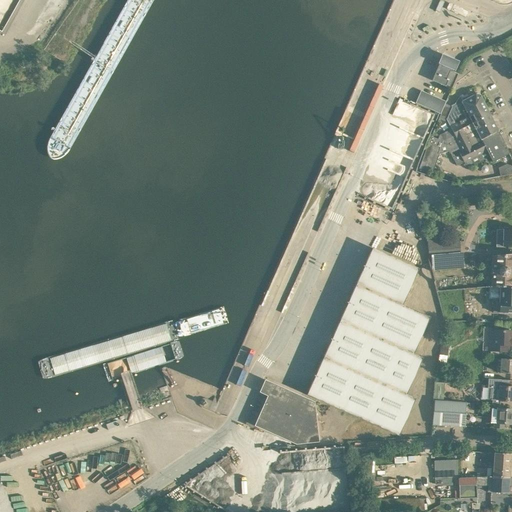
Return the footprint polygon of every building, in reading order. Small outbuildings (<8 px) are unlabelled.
[(458,63),(442,56),(438,64),(439,64),(432,81),(451,90),(457,75),(452,73),(453,70),(455,71),(458,63)] [(440,114),(445,104),(445,103),(420,92),(416,103),(440,114)] [(446,120),(450,128),(459,123),(462,129),(489,115),(480,98),(480,97),(480,96),(479,96),(477,95),(476,95),(475,95),(475,96),(462,102),(462,101),(454,105),(454,106),(452,107),(445,104),(440,114),(439,117),(446,120)] [(457,166),(464,162),(469,167),(490,157),(493,162),(509,154),(503,142),(489,115),(462,129),(459,123),(450,128),(451,129),(441,135),(439,140),(431,137),(419,169),(432,174),(439,155),(449,152),(457,166)] [(511,230),(503,231),(503,247),(511,247),(511,230)] [(429,259),(439,258),(459,257),(457,238),(427,240),(429,259)] [(418,269),(372,249),(307,395),(398,436),(415,399),(406,395),(422,359),(413,354),(429,318),(402,306),(418,269)] [(491,288),(511,288),(511,255),(492,257),(491,287),(491,288)] [(511,288),(491,288),(491,287),(489,287),(488,292),(488,300),(499,300),(499,305),(493,304),(493,313),(508,314),(508,313),(511,313),(511,288)] [(503,331),(491,331),(490,352),(507,353),(508,346),(511,346),(511,344),(511,340),(511,332),(508,332),(507,330),(504,329),(503,331)] [(445,364),(447,347),(441,346),(438,363),(445,364)] [(511,360),(500,359),(500,374),(511,374),(511,360)] [(480,400),(498,401),(511,402),(511,388),(510,388),(511,381),(488,379),(487,386),(480,385),(480,400)] [(265,380),(264,381),(259,393),(249,416),(245,425),(253,428),(254,427),(296,445),(319,443),(314,403),(314,402),(265,380)] [(466,404),(434,402),(432,425),(465,427),(466,404)] [(491,423),(494,424),(494,428),(503,429),(503,424),(511,424),(511,410),(502,410),(502,406),(491,405),(490,424),(491,424),(491,423)] [(66,488),(139,466),(135,454),(131,442),(59,465),(66,488)] [(510,454),(494,453),(493,469),(487,469),(486,477),(509,479),(510,454)] [(435,479),(454,479),(458,479),(458,460),(434,461),(435,479)] [(233,472),(224,491),(268,511),(272,511),(281,494),(233,472)] [(508,494),(509,479),(486,477),(458,479),(458,488),(459,499),(477,499),(476,486),(487,486),(487,493),(508,494)] [(424,511),(424,501),(375,502),(375,511),(424,511)]
